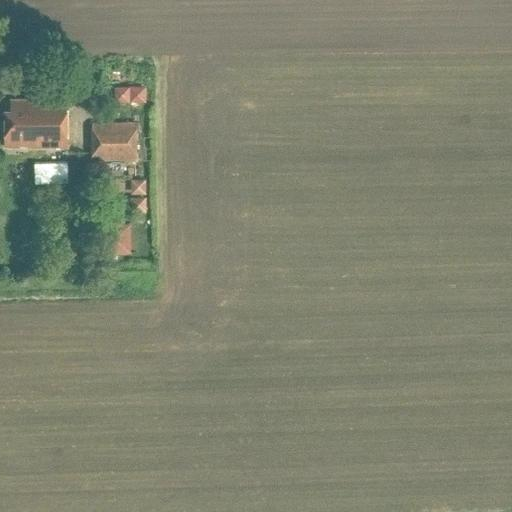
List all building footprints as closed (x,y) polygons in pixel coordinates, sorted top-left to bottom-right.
[(144,87),(113,87),(113,103),(144,103),(144,87)] [(67,101),(11,101),(11,112),(6,112),(6,147),(67,147),(67,101)] [(137,123),(91,123),(92,162),(137,161),(137,123)] [(130,196),(145,196),(145,181),(130,181),(130,196)] [(145,214),(145,199),(131,198),(131,200),(131,211),(131,214),(145,214)] [(131,200),(113,200),(113,211),(131,211),(131,200)] [(116,255),(130,254),(129,225),(99,225),(100,257),(116,257),(116,255)]
